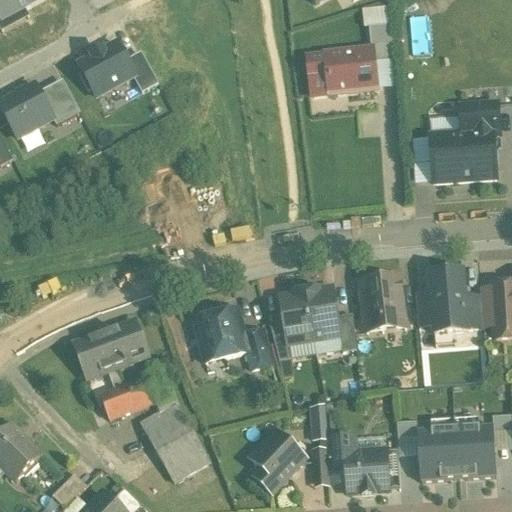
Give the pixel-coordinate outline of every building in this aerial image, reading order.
[(371,25),(372,46),(375,46),(376,60),(394,59),(392,23),(371,25)] [(80,64),(97,99),(135,80),(118,45),(80,64)] [(307,52),(312,101),(380,95),(376,60),(375,46),(372,46),(307,52)] [(38,89),(0,110),(0,116),(15,143),(55,120),(38,89)] [(437,144),(440,188),(500,184),(497,141),(504,141),(502,110),(467,113),(469,142),(437,144)] [(261,197),(245,126),(214,133),(220,160),(187,168),(197,211),(261,197)] [(476,275),(436,278),(438,300),(424,301),(426,328),(440,327),(441,341),(481,339),(476,275)] [(413,285),(366,290),(372,339),(418,334),(413,285)] [(511,287),(495,289),(499,349),(511,347),(511,287)] [(336,297),(309,301),(317,349),(346,344),(347,356),(360,355),(355,317),(340,319),(336,297)] [(296,362),(295,353),(317,349),(309,301),(282,306),(287,329),(275,330),(284,363),(296,362)] [(246,317),(201,328),(212,371),(252,362),(258,360),(252,341),(246,317)] [(92,386),(112,379),(118,397),(102,403),(111,429),(160,412),(151,386),(133,392),(127,374),(155,364),(143,329),(80,351),(92,386)] [(257,379),(281,371),(270,336),(252,341),(258,360),(252,362),(257,379)] [(182,409),(147,427),(178,486),(213,468),(182,409)] [(459,477),(496,475),(494,428),(456,430),(459,477)] [(422,480),(459,477),(456,430),(419,432),(422,480)] [(19,432),(0,449),(0,467),(20,489),(48,464),(19,432)] [(314,467),(282,436),(256,463),(268,474),(260,483),(280,503),(314,467)] [(368,457),(368,439),(334,440),(334,455),(335,482),(354,482),(355,501),(397,500),(396,456),(368,457)] [(334,455),(319,456),(321,495),(336,494),(335,482),(334,455)] [(80,480),(57,503),(66,511),(67,511),(89,490),(80,480)] [(146,511),(130,495),(118,507),(110,499),(97,511),(146,511)]
